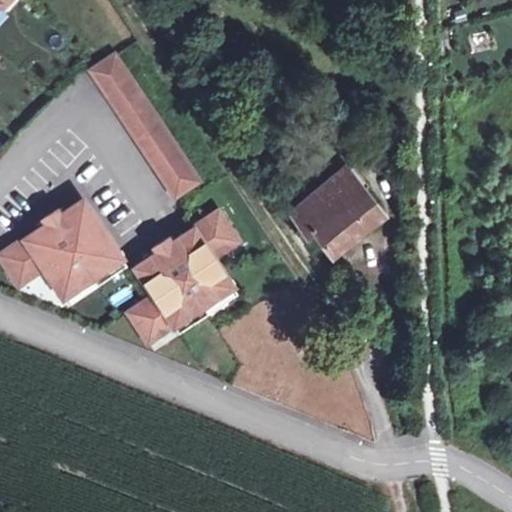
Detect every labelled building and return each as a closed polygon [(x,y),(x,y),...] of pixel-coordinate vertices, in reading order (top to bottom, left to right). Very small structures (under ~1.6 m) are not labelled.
[(0,0),(0,7),(1,9),(9,0),(0,0)] [(88,71),(180,200),(207,182),(115,53),(88,71)] [(379,139),(393,139),(393,90),(380,90),(379,139)] [(350,239),(380,213),(344,166),(314,192),(288,213),(304,236),(311,231),(330,256),(350,239)] [(57,237),(48,223),(0,254),(0,255),(19,284),(44,268),(63,296),(81,283),(75,275),(87,268),(99,260),(104,268),(122,257),(84,199),(61,214),(70,229),(57,237)] [(164,248),(136,267),(155,295),(130,312),(149,341),(184,318),(201,307),(196,299),(219,283),(225,291),(242,280),(223,251),(248,235),(229,206),(177,240),(186,254),(174,263),(164,248)] [(58,210),(45,218),(48,223),(57,237),(70,229),(61,214),(58,210)] [(174,263),(186,254),(177,240),(174,235),(161,243),(164,248),(174,263)] [(63,296),(69,304),(127,265),(122,257),(104,268),(99,260),(87,268),(75,275),(81,283),(63,296)] [(184,318),(189,327),(247,288),(242,280),(225,291),(219,283),(196,299),(201,307),(184,318)]
